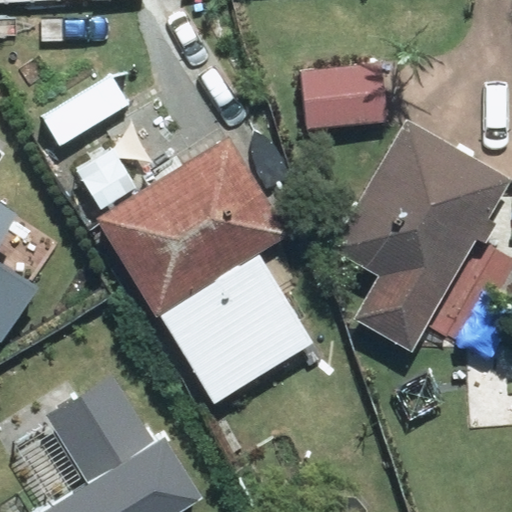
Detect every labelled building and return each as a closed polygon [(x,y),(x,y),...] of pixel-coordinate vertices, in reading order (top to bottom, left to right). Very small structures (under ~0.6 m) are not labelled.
[(376,73),(294,73),(294,127),(376,127),(376,73)] [(396,124),(321,253),(369,278),(345,324),(403,355),(471,243),(479,246),(490,224),(483,221),(504,181),(396,124)] [(218,138),(84,221),(146,321),(151,318),(205,405),(303,345),(248,257),(280,238),(218,138)] [(0,340),(60,239),(0,203),(0,340)] [(511,424),(511,355),(468,358),(472,427),(511,424)] [(200,495),(121,375),(53,420),(93,480),(43,511),(181,511),(180,509),(200,495)]
